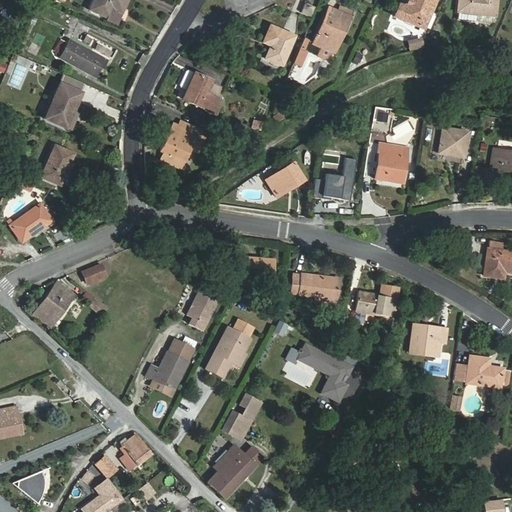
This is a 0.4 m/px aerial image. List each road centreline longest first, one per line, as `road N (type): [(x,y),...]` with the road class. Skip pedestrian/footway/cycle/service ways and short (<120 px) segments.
road 1 (residential): [(227,511),(0,297)]
road 2 (residential): [(140,220),(350,234)]
road 3 (residential): [(180,26),(150,79),(130,145),(140,220)]
road 4 (residential): [(350,234),(511,330)]
road 5 (residential): [(350,234),(511,217)]
road 6 (residential): [(0,287),(140,220)]
